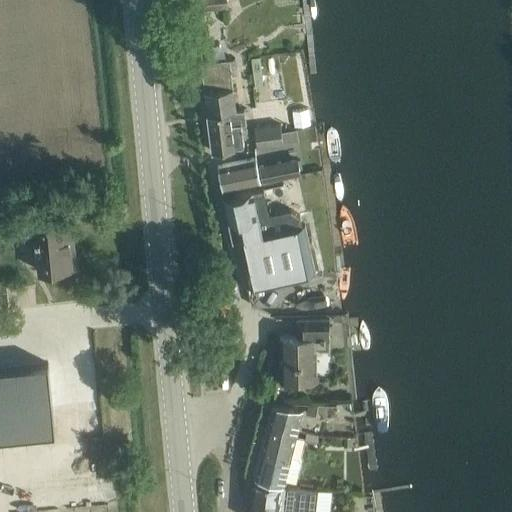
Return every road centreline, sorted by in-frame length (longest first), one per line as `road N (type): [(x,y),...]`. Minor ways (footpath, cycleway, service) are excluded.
road 1 (unclassified): [(175,431),(135,0)]
road 2 (residential): [(175,431),(226,424),(237,511)]
